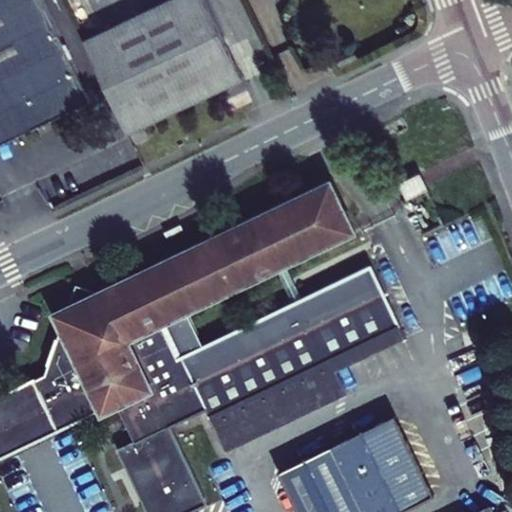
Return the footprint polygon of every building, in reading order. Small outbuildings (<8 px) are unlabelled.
[(0,0),(0,146),(92,103),(43,0),(0,0)] [(131,135),(244,80),(238,67),(206,0),(174,0),(87,41),(131,135)] [(148,130),(137,135),(141,143),(153,137),(151,132),(149,133),(148,130)] [(421,173),(401,182),(409,200),(429,190),(421,173)] [(0,511),(0,460),(114,407),(121,409),(136,442),(121,449),(151,511),(197,511),(206,508),(209,501),(175,429),(211,411),(214,416),(334,360),(403,328),(375,266),(306,299),(291,266),(359,234),(335,181),(89,297),(76,292),(47,373),(0,395),(0,511)] [(409,340),(403,328),(334,360),(340,373),(409,340)] [(334,360),(214,416),(230,451),(350,395),(340,373),(334,360)] [(396,416),(279,471),(298,511),(403,511),(435,497),(396,416)]
